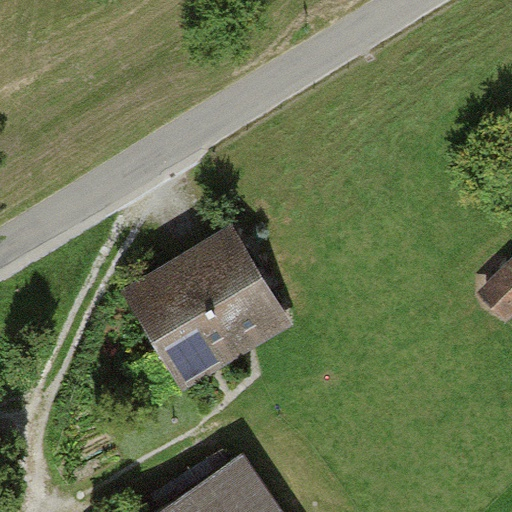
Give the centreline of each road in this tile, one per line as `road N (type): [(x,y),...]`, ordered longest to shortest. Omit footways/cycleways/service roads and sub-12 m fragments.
road 1 (unclassified): [(415,0),(0,256)]
road 2 (track): [(146,165),(37,428),(32,511)]
